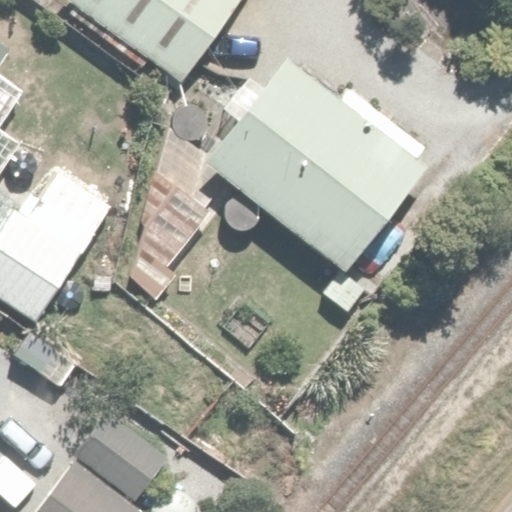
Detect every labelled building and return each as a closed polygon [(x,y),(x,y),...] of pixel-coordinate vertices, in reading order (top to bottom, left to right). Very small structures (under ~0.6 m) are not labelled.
[(195,0),(130,0),(173,31),(195,0)] [(405,125),(270,30),(204,124),(339,218),(405,125)] [(0,48),(0,84),(17,62),(0,48)] [(30,199),(16,190),(0,214),(0,306),(25,322),(104,198),(52,165),(30,199)] [(162,269),(209,205),(175,181),(112,271),(153,303),(173,277),(162,269)] [(31,325),(11,353),(53,384),(73,356),(31,325)] [(95,511),(126,470),(62,424),(18,484),(56,511),(95,511)]
